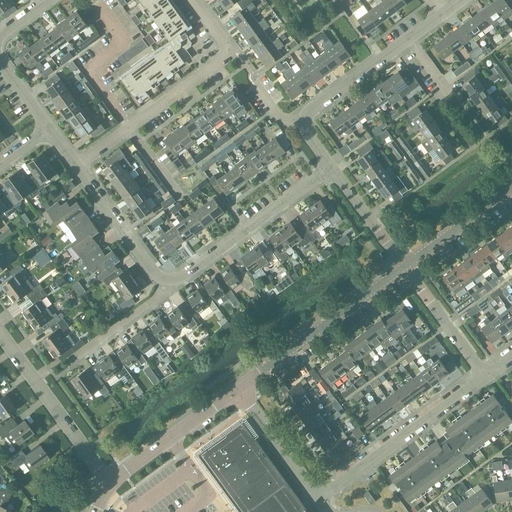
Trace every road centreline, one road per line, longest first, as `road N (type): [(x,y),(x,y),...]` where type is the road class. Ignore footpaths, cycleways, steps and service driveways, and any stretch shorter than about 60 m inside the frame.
road 1 (residential): [(76,165),(231,52),(193,0)]
road 2 (residential): [(319,500),(484,376)]
road 3 (tertiary): [(238,389),(403,267)]
road 4 (residential): [(164,289),(329,167)]
road 5 (residential): [(108,483),(0,333)]
road 6 (tertiary): [(108,483),(238,389)]
road 7 (residential): [(164,289),(76,165)]
road 8 (residential): [(319,500),(238,389)]
road 9 (residential): [(484,376),(403,267)]
road 10 (tertiary): [(403,267),(511,187)]
road 11 (residential): [(305,121),(409,39)]
road 12 (residential): [(403,267),(329,167)]
